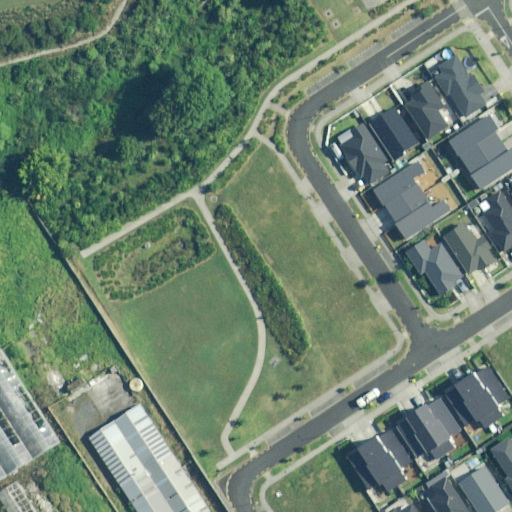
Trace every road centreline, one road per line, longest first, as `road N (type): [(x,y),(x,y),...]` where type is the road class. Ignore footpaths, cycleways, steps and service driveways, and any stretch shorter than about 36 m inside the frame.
road 1 (residential): [(428,350),(296,131),(307,109),(469,0)]
road 2 (residential): [(428,350),(241,476),(237,493),(246,511)]
